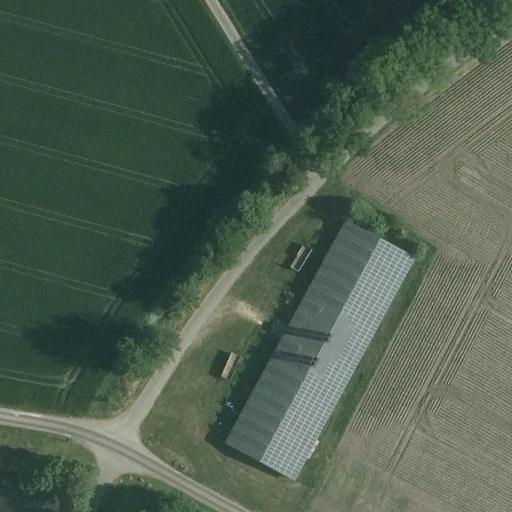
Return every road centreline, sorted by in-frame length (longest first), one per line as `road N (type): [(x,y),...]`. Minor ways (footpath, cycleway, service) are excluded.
road 1 (unclassified): [(116,448),(243,260),(322,175),(511,24)]
road 2 (unclassified): [(230,511),(116,448)]
road 3 (unclassified): [(116,448),(89,433),(0,418)]
